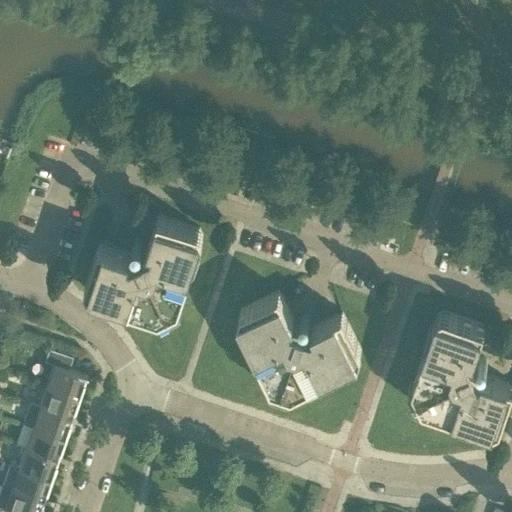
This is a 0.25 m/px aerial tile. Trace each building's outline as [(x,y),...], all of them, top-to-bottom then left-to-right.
[(138,254),(134,253),(99,241),(86,282),(89,289),(159,313),(179,303),(203,233),(200,226),(159,212),(146,251),(138,254)] [(298,325),(296,322),(280,288),(241,307),(239,315),(271,382),(292,389),(359,356),(362,348),(343,310),(306,328),(298,325)] [(472,362),(473,358),(485,323),(444,309),(437,312),(413,383),(423,403),(493,427),(500,423),(511,388),(511,381),(475,369),(472,362)] [(53,363),(46,383),(78,394),(85,374),(86,375),(86,373),(68,367),(72,356),(48,348),(44,360),(53,363)] [(71,415),(78,394),(46,383),(39,404),(71,415)] [(36,400),(20,398),(18,416),(34,418),(36,400)] [(64,435),(71,415),(39,404),(32,424),(64,435)] [(57,456),(64,435),(32,424),(25,445),(57,456)] [(50,476),(57,456),(25,445),(18,465),(50,476)] [(43,497),(50,476),(18,465),(10,462),(2,483),(43,497)] [(37,511),(43,497),(2,483),(0,489),(0,511),(37,511)]
